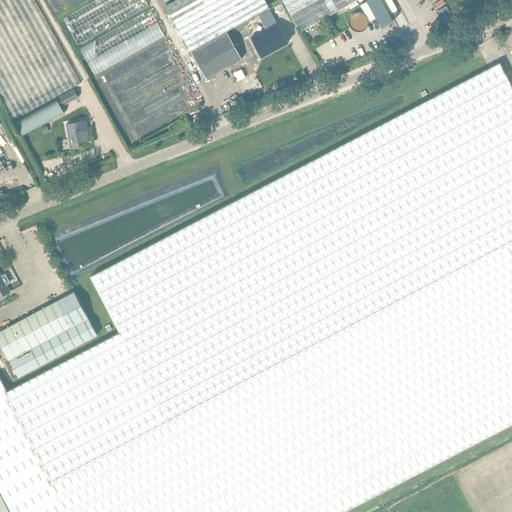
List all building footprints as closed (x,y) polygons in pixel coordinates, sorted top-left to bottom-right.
[(0,0),(0,90),(16,119),(81,83),(34,0),(0,0)] [(147,0),(93,0),(63,15),(76,43),(151,7),(147,0)] [(191,52),(227,32),(270,8),(265,0),(177,0),(166,6),(191,52)] [(356,0),(282,0),(300,31),(356,0)] [(382,27),(392,21),(380,0),(369,0),(367,1),(382,27)] [(80,46),(95,74),(167,36),(152,8),(80,46)] [(288,42),(277,22),(251,37),(262,57),(288,42)] [(227,32),(191,52),(206,78),(242,59),(227,32)] [(0,376),(0,487),(12,511),(342,511),(469,446),(511,423),(511,85),(500,63),(318,157),(91,276),(120,332),(8,391),(0,376)] [(238,80),(246,77),(243,69),(235,72),(238,80)] [(74,89),(58,98),(63,106),(78,97),(74,89)] [(89,141),(88,131),(86,120),(66,124),(71,149),(80,147),(79,142),(89,141)] [(46,125),(41,128),(44,135),(49,132),(46,125)] [(0,292),(2,296),(10,292),(0,273),(0,292)] [(98,334),(74,291),(57,300),(0,330),(0,342),(9,360),(18,376),(98,334)] [(12,511),(0,487),(0,511),(12,511)]
